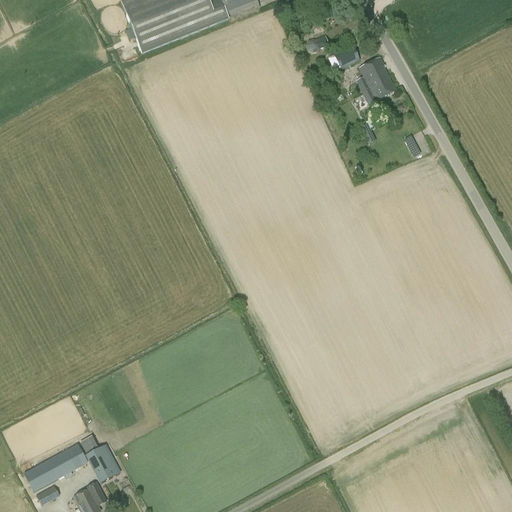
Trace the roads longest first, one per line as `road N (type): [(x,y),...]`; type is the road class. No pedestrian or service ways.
road 1 (unclassified): [(511,371),(235,511)]
road 2 (unclassified): [(511,264),(361,0)]
